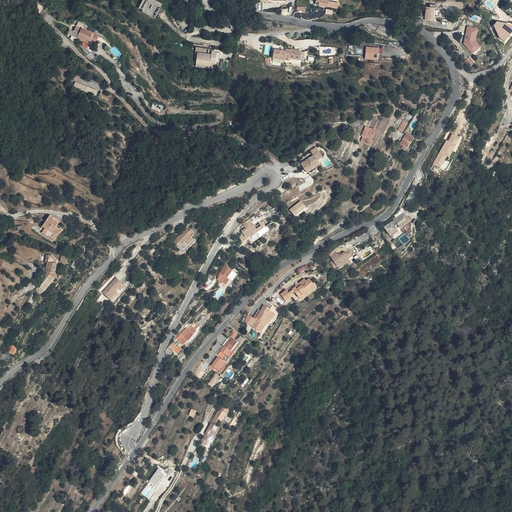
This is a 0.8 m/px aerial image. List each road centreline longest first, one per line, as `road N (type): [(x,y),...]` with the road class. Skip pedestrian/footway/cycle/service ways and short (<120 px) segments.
road 1 (tertiary): [(219,0),(320,25),(403,23),(431,37),(458,83),(386,214),(263,279),(191,362),(134,452)]
road 2 (unclassified): [(0,384),(46,350),(128,242),(275,171),(276,180),(231,223),(183,307),(127,440),(134,452)]
